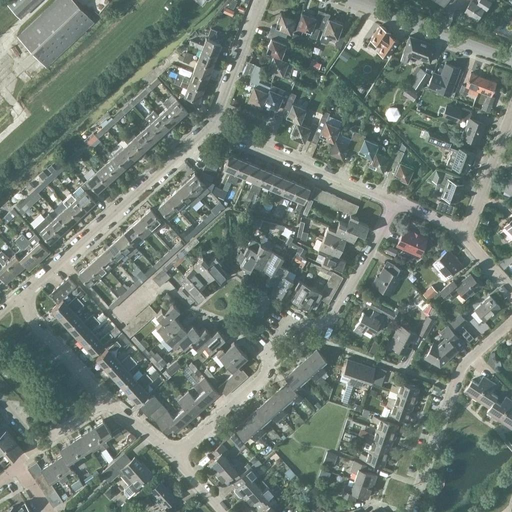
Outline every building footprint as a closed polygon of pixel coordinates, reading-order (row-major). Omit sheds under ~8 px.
[(10,0),(6,4),(20,18),(39,0),(10,0)] [(55,0),(16,37),(44,66),(46,67),(94,22),(73,0),(55,0)] [(470,0),(464,10),(479,19),(485,9),(487,10),(492,1),(490,0),(478,0),(477,2),(473,0),(470,0)] [(296,28),(310,33),(309,35),(314,37),(318,28),(324,12),(318,10),(315,18),(301,12),(296,28)] [(329,14),(324,12),(318,28),(323,30),(319,41),(320,42),(326,44),(327,44),(329,36),(336,39),(342,23),(328,18),(329,14)] [(271,26),(269,32),(285,38),(288,39),(290,34),(295,19),(281,13),(275,27),(271,26)] [(387,58),(398,41),(388,35),(389,33),(378,26),(369,40),(370,40),(367,44),(374,49),(377,45),(380,47),(377,51),(387,58)] [(195,31),(187,37),(188,38),(190,40),(188,46),(195,48),(197,43),(191,40),(198,35),(196,33),(195,31)] [(285,38),(269,32),(267,37),(270,39),(265,54),(272,56),(280,59),(286,44),(288,39),(285,38)] [(345,34),(340,32),(335,45),(340,47),(345,34)] [(429,63),(435,46),(409,36),(400,60),(405,62),(408,55),(429,63)] [(205,38),(201,50),(216,56),(220,44),(205,38)] [(211,67),(216,56),(201,50),(197,61),(211,67)] [(191,59),(184,56),(180,55),(178,59),(182,61),(189,63),(191,59)] [(287,62),(280,59),(272,56),(267,70),(282,76),(287,62)] [(207,78),(211,67),(197,61),(192,72),(207,78)] [(433,72),(428,87),(449,95),(459,68),(445,63),(440,74),(433,72)] [(263,69),(255,65),(251,75),(259,78),(263,69)] [(429,75),(419,69),(409,83),(418,89),(429,75)] [(207,78),(192,72),(190,79),(177,73),(174,73),(172,77),(175,79),(203,89),(207,78)] [(478,91),(483,77),(470,72),(465,85),(461,84),(458,92),(465,94),(468,87),(478,91)] [(259,78),(251,75),(248,85),(253,87),(247,101),(261,108),(262,104),(267,92),(256,88),(259,78)] [(157,77),(147,86),(151,90),(160,81),(157,77)] [(487,94),(484,101),(483,101),(480,109),(488,112),(494,96),(491,95),(496,82),(483,77),(478,91),(487,94)] [(198,101),(203,89),(175,79),(173,83),(179,85),(179,86),(186,88),(184,94),(181,93),(179,97),(179,98),(183,102),(191,105),(193,99),(198,101)] [(151,90),(147,86),(139,94),(142,98),(151,90)] [(283,108),(290,92),(284,90),(282,95),(268,89),(267,92),(262,104),(276,110),(278,106),(283,108)] [(312,123),(310,128),(299,123),(306,109),(292,103),(295,95),(290,92),(283,108),(288,110),(285,118),(296,123),(289,137),(304,143),(306,139),(311,141),(317,126),(312,123)] [(142,98),(139,94),(129,102),(133,106),(142,98)] [(172,95),(163,103),(167,108),(177,119),(181,116),(182,117),(187,113),(185,112),(186,111),(172,95)] [(133,106),(129,102),(121,110),(124,114),(133,106)] [(447,105),(441,116),(457,123),(459,117),(467,120),(470,112),(460,109),(460,110),(447,105)] [(167,108),(158,115),(168,127),(177,119),(167,108)] [(124,114),(121,110),(112,118),(111,117),(111,118),(115,122),(124,114)] [(323,111),(317,126),(311,141),(316,144),(319,136),(333,142),(335,138),(336,134),(339,127),(325,122),(329,113),(328,113),(329,112),(328,111),(327,113),(323,111)] [(159,135),(168,127),(158,115),(149,124),(159,135)] [(115,122),(111,118),(107,121),(106,119),(101,124),(103,126),(103,127),(106,130),(115,122)] [(484,123),(469,118),(462,136),(477,142),(484,123)] [(159,135),(149,124),(140,132),(151,143),(159,135)] [(106,130),(103,127),(94,135),(97,138),(106,130)] [(353,131),(350,140),(336,134),(335,138),(333,142),(328,153),(342,159),(348,147),(353,149),(359,134),(353,131)] [(448,150),(449,146),(450,145),(458,148),(456,152),(452,151),(449,158),(448,158),(446,164),(458,168),(457,171),(463,173),(464,170),(467,171),(470,163),(472,164),(474,159),(471,158),(473,152),(461,148),(462,142),(452,139),(451,140),(447,139),(449,136),(441,133),(440,136),(427,131),(427,132),(423,131),(421,137),(425,138),(424,141),(448,150)] [(151,143),(140,132),(136,135),(132,132),(127,136),(141,152),(151,143)] [(84,139),(86,142),(85,143),(89,146),(91,148),(100,141),(97,138),(94,135),(93,133),(87,139),(86,137),(84,139)] [(375,151),(377,145),(378,144),(364,138),(365,136),(359,134),(353,149),(358,152),(357,153),(371,159),(375,151)] [(141,152),(127,136),(123,140),(127,144),(122,148),(133,160),(141,152)] [(89,146),(85,143),(76,151),(80,154),(89,146)] [(122,148),(118,143),(109,151),(124,167),(133,160),(122,148)] [(401,144),(398,150),(391,166),(396,168),(393,176),(407,182),(413,168),(399,162),(403,152),(405,148),(401,144)] [(391,166),(398,150),(392,148),(388,157),(382,154),(384,150),(383,148),(377,145),(375,151),(371,159),(368,166),(382,172),(384,167),(390,169),(391,166)] [(80,154),(76,151),(64,162),(67,166),(80,154)] [(124,167),(109,151),(106,154),(110,159),(105,164),(115,175),(124,167)] [(230,183),(240,159),(229,154),(223,168),(230,171),(226,181),(230,183)] [(209,155),(206,160),(217,165),(220,159),(209,155)] [(246,178),(252,164),(240,159),(230,183),(235,184),(239,175),(246,178)] [(215,171),(217,165),(206,160),(204,166),(215,171)] [(72,171),(67,166),(64,162),(55,170),(51,165),(48,168),(52,173),(55,176),(65,168),(69,173),(72,171)] [(115,175),(105,164),(96,172),(106,183),(115,175)] [(253,192),(263,169),(252,164),(246,178),(253,181),(249,191),(246,196),(251,198),(253,192)] [(212,177),(215,171),(204,166),(201,172),(212,177)] [(269,188),(275,174),(263,169),(253,192),(258,194),(262,185),(269,188)] [(436,169),(427,178),(438,182),(433,193),(441,196),(456,201),(462,184),(459,183),(460,178),(436,169)] [(38,176),(43,181),(46,185),(55,176),(52,173),(48,177),(43,171),(38,176)] [(97,192),(106,183),(96,172),(83,183),(90,191),(94,188),(97,192)] [(210,182),(212,177),(201,172),(199,178),(210,182)] [(184,182),(195,194),(204,185),(194,174),(184,182)] [(276,202),(286,179),(275,174),(269,188),(276,191),(272,200),(276,202)] [(292,198),(298,184),(286,179),(276,202),(281,204),(285,195),(292,198)] [(46,185),(43,181),(34,189),(37,193),(46,185)] [(218,193),(222,183),(216,181),(212,191),(218,193)] [(199,198),(195,194),(184,182),(176,190),(186,201),(190,206),(199,198)] [(88,194),(90,191),(83,183),(80,186),(71,194),(86,210),(95,202),(88,194)] [(298,184),(292,198),(299,201),(295,210),(299,212),(309,189),(298,184)] [(315,200),(319,190),(314,187),(309,198),(315,200)] [(208,188),(203,192),(211,201),(216,197),(208,188)] [(37,193),(34,189),(25,197),(29,201),(37,193)] [(182,205),(186,201),(176,190),(167,198),(177,210),(182,215),(187,210),(182,205)] [(321,202),(325,192),(319,190),(315,200),(321,202)] [(326,205),(331,195),(325,192),(321,202),(326,205)] [(77,218),(86,210),(71,194),(62,202),(66,207),(77,218)] [(332,207),(336,197),(331,195),(326,205),(332,207)] [(29,201),(25,197),(15,207),(18,210),(29,201)] [(337,209),(341,199),(336,197),(332,207),(337,209)] [(168,218),(177,210),(167,198),(158,206),(168,218)] [(343,212),(347,202),(341,199),(337,209),(343,212)] [(220,203),(211,212),(215,216),(224,207),(220,203)] [(68,226),(77,218),(66,207),(57,215),(68,226)] [(13,209),(1,219),(6,224),(17,213),(13,209)] [(140,217),(151,229),(155,233),(164,225),(149,209),(140,217)] [(215,216),(211,212),(203,219),(206,223),(215,216)] [(59,234),(68,226),(57,215),(53,218),(49,214),(44,218),(49,223),(59,234)] [(353,217),(354,216),(350,215),(346,224),(344,227),(357,232),(364,236),(368,226),(357,221),(358,219),(353,217)] [(198,224),(194,228),(197,232),(206,223),(203,219),(202,219),(199,216),(195,220),(198,224)] [(142,237),(151,229),(140,217),(131,225),(142,237)] [(59,234),(49,223),(44,218),(33,227),(38,233),(41,237),(43,235),(50,242),(59,234)] [(338,221),(335,230),(334,233),(345,238),(353,241),(357,232),(344,227),(346,224),(338,221)] [(133,245),(142,237),(131,225),(122,233),(133,245)] [(342,247),(345,238),(334,233),(335,230),(327,227),(322,239),(342,247)] [(197,232),(194,228),(185,236),(188,240),(197,232)] [(426,238),(404,229),(397,245),(419,255),(426,238)] [(22,233),(17,237),(38,260),(48,251),(38,240),(39,239),(34,234),(27,240),(22,233)] [(124,253),(133,245),(122,233),(113,241),(124,253)] [(38,260),(17,237),(13,241),(20,248),(21,247),(25,252),(19,257),(25,264),(25,265),(28,269),(38,260)] [(283,246),(287,248),(290,242),(292,239),(288,237),(283,246)] [(196,238),(189,244),(192,247),(199,241),(196,238)] [(180,239),(170,249),(173,253),(183,243),(180,239)] [(248,271),(252,264),(258,252),(255,251),(259,244),(251,239),(243,253),(241,252),(236,260),(241,263),(239,266),(248,271)] [(317,251),(324,254),(325,254),(326,251),(337,257),(338,256),(342,258),(344,254),(340,252),(342,247),(322,239),(317,251)] [(115,261),(124,253),(113,241),(105,249),(115,261)] [(290,242),(287,248),(296,252),(299,247),(290,242)] [(192,247),(189,244),(180,253),(183,256),(192,247)] [(252,264),(261,268),(271,250),(259,244),(255,251),(258,252),(252,264)] [(396,249),(386,245),(384,250),(394,255),(396,249)] [(448,248),(436,259),(430,263),(439,273),(436,275),(441,280),(461,263),(448,248)] [(106,269),(115,261),(105,249),(96,257),(106,269)] [(173,253),(170,249),(161,258),(164,261),(173,253)] [(261,268),(269,273),(276,262),(278,264),(279,263),(283,256),(271,250),(261,268)] [(345,259),(342,258),(338,256),(337,257),(326,251),(325,254),(324,254),(320,263),(328,266),(329,264),(341,269),(345,259)] [(25,264),(19,257),(15,253),(8,260),(2,253),(0,254),(0,256),(15,273),(25,265),(25,264)] [(185,258),(183,256),(180,253),(170,262),(173,265),(175,267),(185,258)] [(15,273),(0,256),(0,262),(2,265),(0,266),(0,276),(5,282),(15,273)] [(214,256),(207,263),(205,266),(213,275),(219,281),(227,274),(218,265),(220,263),(214,256)] [(98,277),(106,269),(96,257),(87,265),(98,277)] [(207,263),(201,257),(192,266),(206,281),(213,275),(205,266),(207,263)] [(164,261),(161,258),(152,266),(155,269),(164,261)] [(509,263),(505,259),(499,261),(504,267),(509,263)] [(265,280),(274,285),(281,274),(284,275),(288,268),(279,263),(278,264),(276,262),(269,273),(265,280)] [(88,285),(98,277),(87,265),(78,274),(88,285)] [(371,283),(380,289),(379,291),(390,296),(400,279),(403,281),(408,273),(394,265),(390,272),(383,268),(379,276),(376,274),(371,283)] [(131,278),(134,282),(138,285),(146,277),(143,274),(136,266),(130,271),(134,275),(131,278)] [(155,269),(152,266),(143,274),(146,277),(155,269)] [(206,281),(192,266),(182,275),(187,281),(188,281),(190,279),(199,288),(206,281)] [(159,287),(167,280),(169,278),(162,270),(151,279),(159,287)] [(333,271),(330,276),(340,282),(342,277),(333,271)] [(452,280),(439,291),(438,292),(445,300),(448,298),(451,301),(458,294),(464,299),(475,289),(476,291),(483,285),(477,278),(475,280),(470,273),(457,285),(452,280)] [(293,280),(284,275),(281,274),(274,285),(270,291),(280,297),(280,295),(285,298),(287,294),(290,288),(288,288),(293,280)] [(77,286),(68,277),(63,282),(71,291),(77,286)] [(188,281),(187,281),(180,287),(177,290),(182,297),(183,296),(190,304),(195,299),(197,301),(204,294),(199,288),(190,279),(188,281)] [(299,304),(309,286),(298,280),(294,287),(292,285),(290,288),(287,294),(292,297),(290,299),(299,304)] [(71,291),(63,282),(59,285),(68,294),(71,291)] [(138,285),(134,282),(129,287),(128,285),(127,286),(124,283),(121,286),(128,294),(138,285)] [(68,294),(59,285),(49,294),(58,304),(63,299),(68,294)] [(128,294),(121,286),(121,285),(116,289),(121,294),(117,298),(120,301),(128,294)] [(422,293),(428,299),(436,292),(431,285),(422,293)] [(317,300),(318,298),(321,293),(309,286),(299,304),(309,309),(315,299),(317,300)] [(160,298),(161,298),(168,306),(173,301),(166,293),(160,298)] [(58,304),(51,310),(60,319),(80,300),(76,296),(67,304),(63,299),(58,304)] [(499,307),(490,296),(475,309),(484,320),(499,307)] [(120,301),(117,298),(112,302),(111,301),(107,305),(111,309),(120,301)] [(68,328),(79,317),(75,313),(84,305),(80,300),(60,319),(68,328)] [(154,316),(161,323),(163,325),(173,317),(179,312),(172,304),(163,312),(161,309),(156,314),(154,316)] [(377,304),(373,311),(370,317),(363,313),(353,331),(361,335),(364,330),(372,335),(377,327),(381,330),(388,318),(391,320),(394,314),(377,304)] [(148,305),(144,309),(151,318),(154,316),(156,314),(149,307),(148,305)] [(139,313),(147,322),(151,318),(144,309),(139,313)] [(147,322),(139,313),(134,318),(142,326),(147,322)] [(76,337),(96,318),(92,314),(83,322),(79,317),(68,328),(76,337)] [(459,314),(450,322),(459,333),(469,325),(459,314)] [(426,316),(417,333),(424,336),(433,320),(426,316)] [(155,328),(164,338),(180,324),(173,317),(163,325),(161,323),(155,328)] [(84,345),(95,335),(91,330),(100,322),(96,318),(76,337),(84,345)] [(402,321),(399,325),(389,345),(403,353),(407,346),(411,348),(417,335),(408,330),(409,327),(407,323),(402,321)] [(177,340),(186,331),(180,324),(164,338),(172,348),(178,343),(179,342),(177,340)] [(133,334),(126,325),(121,329),(129,338),(133,334)] [(115,326),(108,332),(99,340),(95,335),(84,345),(92,354),(112,336),(113,337),(119,331),(115,326)] [(189,342),(198,333),(192,326),(186,331),(177,340),(179,342),(178,343),(185,350),(191,345),(189,342)] [(458,338),(448,327),(441,332),(446,338),(438,345),(433,342),(425,357),(439,365),(457,349),(452,343),(458,338)] [(205,328),(198,333),(189,342),(191,345),(198,352),(203,346),(201,344),(211,335),(205,328)] [(217,330),(211,335),(201,344),(203,346),(211,354),(217,348),(215,346),(224,338),(217,330)] [(131,339),(136,345),(139,342),(134,336),(131,339)] [(224,364),(240,350),(230,339),(223,345),(226,349),(224,351),(222,349),(216,354),(224,364)] [(104,368),(116,358),(111,353),(120,345),(116,341),(96,359),(104,368)] [(149,352),(139,342),(136,345),(145,355),(149,352)] [(151,350),(149,352),(145,355),(154,364),(157,361),(152,356),(154,353),(151,350)] [(235,373),(243,381),(248,377),(237,366),(246,358),(240,350),(224,364),(233,374),(235,373)] [(305,359),(320,376),(324,380),(327,376),(324,373),(326,371),(320,365),(325,360),(316,350),(305,359)] [(497,352),(492,359),(497,363),(502,356),(497,352)] [(139,353),(132,359),(112,377),(120,386),(132,376),(127,371),(136,363),(142,356),(139,353)] [(112,377),(132,359),(128,355),(120,363),(116,358),(104,368),(112,377)] [(315,381),(320,376),(305,359),(295,369),(304,379),(309,374),(315,381)] [(354,385),(361,364),(347,359),(343,373),(350,375),(347,383),(354,385)] [(162,367),(157,361),(154,364),(159,370),(162,367)] [(188,364),(194,371),(197,368),(191,362),(188,364)] [(167,379),(179,368),(174,363),(166,371),(165,370),(162,373),(167,379)] [(370,382),(374,368),(361,364),(354,385),(361,387),(363,379),(370,382)] [(152,366),(146,371),(150,375),(153,373),(156,370),(152,366)] [(203,371),(209,377),(212,375),(206,369),(203,371)] [(299,384),(304,379),(295,369),(284,378),(287,382),(288,381),(300,394),(305,390),(299,384)] [(148,377),(145,372),(136,380),(132,376),(120,386),(128,395),(148,377)] [(157,377),(153,373),(150,375),(148,377),(128,395),(137,404),(148,393),(144,389),(157,377)] [(235,373),(233,374),(231,377),(239,385),(243,381),(235,373)] [(218,381),(212,375),(209,377),(215,384),(218,381)] [(199,394),(208,404),(219,394),(204,377),(198,382),(204,389),(199,394)] [(234,389),(239,385),(231,377),(226,381),(234,389)] [(316,381),(321,386),(325,383),(320,377),(316,381)] [(477,400),(489,381),(483,377),(478,384),(472,380),(464,392),(477,400)] [(303,398),(300,394),(288,381),(287,382),(277,391),(286,402),(292,397),(297,404),(303,398)] [(394,381),(393,385),(391,384),(389,391),(416,400),(417,396),(415,395),(418,388),(394,381)] [(490,408),(495,401),(498,397),(491,393),(496,385),(489,381),(477,400),(490,408)] [(281,407),(286,402),(277,391),(266,401),(281,418),(287,413),(281,407)] [(416,400),(389,391),(387,397),(389,397),(387,402),(410,410),(413,402),(415,402),(416,400)] [(208,404),(199,394),(194,398),(188,392),(183,396),(197,413),(208,404)] [(187,423),(178,413),(172,418),(153,395),(139,407),(148,417),(150,415),(167,434),(173,428),(176,432),(187,423)] [(187,423),(197,413),(183,396),(177,401),(183,408),(178,413),(187,423)] [(500,421),(511,401),(505,397),(500,404),(495,401),(490,408),(487,413),(500,421)] [(276,422),(281,418),(266,401),(256,410),(265,421),(270,416),(276,422)] [(511,401),(500,421),(511,428),(511,401)] [(408,416),(410,410),(387,402),(386,406),(392,409),(390,414),(409,421),(410,417),(408,416)] [(260,426),(265,421),(256,410),(245,420),(260,437),(265,432),(260,426)] [(376,429),(396,436),(397,433),(395,432),(398,425),(373,417),(372,421),(378,423),(376,429)] [(102,420),(91,427),(105,448),(108,446),(103,438),(111,433),(102,420)] [(255,441),(260,437),(245,420),(234,429),(244,440),(249,435),(255,441)] [(80,434),(89,447),(96,442),(101,450),(105,448),(91,427),(80,434)] [(5,429),(0,433),(0,451),(14,439),(5,429)] [(394,440),(396,436),(376,429),(374,435),(368,433),(366,437),(391,446),(393,439),(394,440)] [(81,452),(89,447),(80,434),(69,441),(83,462),(86,460),(81,452)] [(388,453),(391,446),(366,437),(365,442),(371,444),(369,450),(389,457),(390,454),(388,453)] [(22,449),(14,439),(0,451),(0,455),(4,452),(11,459),(22,449)] [(262,439),(258,442),(263,447),(267,444),(262,439)] [(58,449),(62,454),(67,462),(74,457),(79,464),(83,462),(69,441),(58,449)] [(207,466),(215,475),(229,462),(224,457),(229,452),(222,444),(212,453),(216,457),(207,466)] [(123,450),(120,445),(108,453),(111,458),(123,450)] [(328,446),(327,454),(337,455),(338,447),(328,446)] [(339,449),(336,457),(349,462),(352,454),(339,449)] [(387,461),(389,457),(369,450),(367,456),(361,454),(359,459),(384,467),(386,460),(387,461)] [(105,462),(110,457),(104,452),(100,457),(105,462)] [(71,467),(67,462),(62,454),(51,461),(64,481),(68,479),(63,472),(71,467)] [(114,461),(100,473),(108,482),(119,473),(129,485),(127,486),(124,489),(124,493),(128,498),(139,488),(139,487),(138,487),(137,486),(152,474),(145,466),(144,468),(134,457),(131,460),(121,469),(114,461)] [(236,479),(234,480),(239,485),(234,490),(234,492),(239,497),(241,497),(242,496),(243,497),(257,485),(252,479),(257,475),(253,471),(261,464),(257,460),(245,471),(246,471),(240,476),(236,479)] [(61,484),(64,481),(51,461),(40,468),(43,472),(46,477),(48,481),(56,476),(61,484)] [(284,467),(291,473),(296,467),(289,461),(284,467)] [(356,473),(354,480),(371,486),(375,474),(364,471),(366,465),(354,461),(350,471),(356,473)] [(36,462),(27,468),(31,473),(40,468),(36,462)] [(246,471),(245,471),(239,463),(234,468),(229,462),(215,475),(223,483),(232,474),(236,479),(240,476),(246,471)] [(43,472),(40,468),(31,473),(34,478),(43,472)] [(37,483),(46,477),(43,472),(34,478),(37,483)] [(80,472),(71,479),(76,486),(85,479),(80,472)] [(40,488),(49,482),(48,481),(46,477),(37,483),(40,488)] [(106,484),(111,493),(119,488),(114,479),(106,484)] [(262,480),(257,485),(243,497),(245,499),(244,500),(244,502),(249,507),(250,507),(251,506),(255,503),(259,508),(261,506),(265,503),(271,498),(275,495),(262,480)] [(367,498),(371,486),(354,480),(352,487),(346,484),(342,495),(354,499),(356,494),(367,498)] [(43,493),(52,487),(49,482),(40,488),(43,493)] [(149,491),(154,497),(151,500),(156,506),(159,502),(164,508),(159,511),(170,511),(175,508),(170,503),(176,497),(170,490),(168,492),(159,482),(149,491)] [(29,499),(34,495),(28,487),(23,490),(29,499)] [(46,498),(55,492),(52,487),(43,493),(46,498)] [(58,496),(55,492),(46,498),(49,502),(58,496)] [(62,501),(58,496),(49,502),(52,507),(62,501)] [(278,506),(271,498),(265,503),(261,506),(265,510),(262,511),(275,511),(273,510),(278,506)] [(12,506),(4,511),(31,511),(24,502),(15,509),(12,506)]
